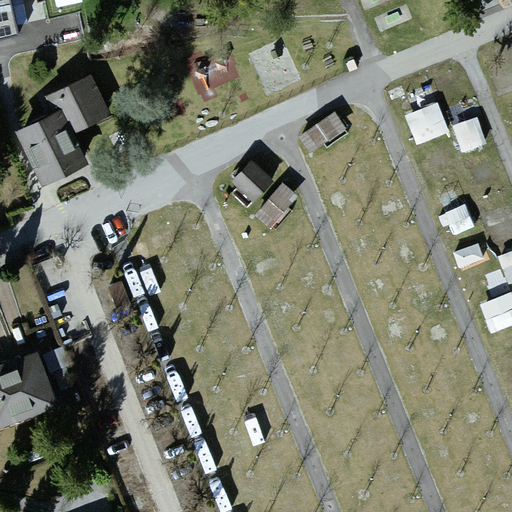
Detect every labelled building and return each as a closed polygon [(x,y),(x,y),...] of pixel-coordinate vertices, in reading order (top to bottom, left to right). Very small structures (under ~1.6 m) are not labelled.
[(0,0),(0,38),(19,34),(10,0),(0,0)] [(197,69),(206,93),(242,79),(233,55),(197,69)] [(92,80),(53,97),(59,112),(65,126),(104,109),(92,80)] [(407,111),(419,143),(451,131),(439,99),(407,111)] [(59,112),(22,128),(44,178),(81,162),(65,126),(59,112)] [(313,152),(346,135),(333,112),(301,129),(313,152)] [(255,199),(271,182),(252,164),(236,181),(255,199)] [(287,179),(256,211),(271,226),(303,194),(287,179)] [(496,246),(511,243),(511,217),(492,221),(496,246)] [(511,248),(503,252),(511,280),(511,248)] [(511,291),(483,298),(491,331),(511,325),(511,291)] [(0,368),(0,421),(1,425),(58,403),(38,353),(15,363),(0,368)]
